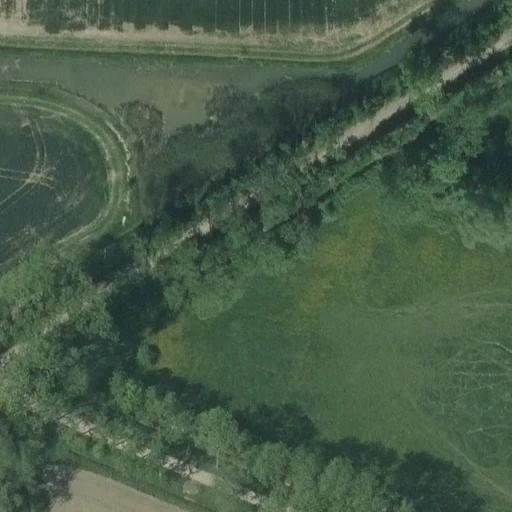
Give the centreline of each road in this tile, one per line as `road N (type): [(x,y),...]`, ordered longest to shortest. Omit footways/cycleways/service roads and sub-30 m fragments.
road 1 (track): [(0,390),(39,331),(511,37)]
road 2 (track): [(0,390),(275,511)]
